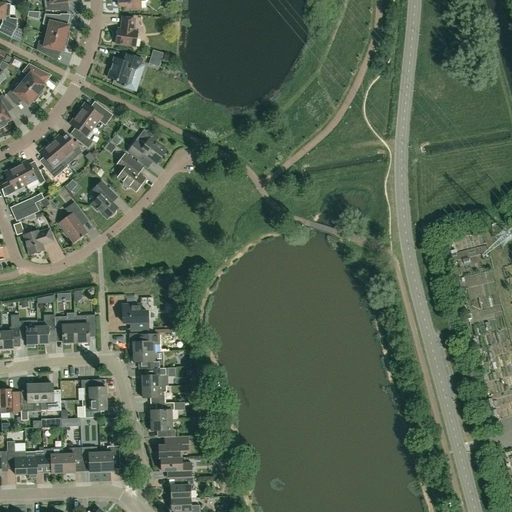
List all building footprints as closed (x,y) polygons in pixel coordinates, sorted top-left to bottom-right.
[(60,11),(59,3),(71,2),(70,0),(47,0),(44,0),(45,11),(60,11)] [(118,0),(118,1),(118,7),(126,6),(126,10),(141,9),(140,2),(144,1),(145,0),(118,0)] [(10,18),(11,5),(0,3),(0,18),(2,19),(2,23),(0,27),(0,32),(11,38),(17,27),(17,19),(10,18)] [(68,40),(70,32),(68,31),(69,26),(58,23),(60,16),(45,15),(43,25),(48,26),(46,34),(68,40)] [(133,31),(135,19),(123,17),(121,30),(118,29),(116,44),(135,47),(137,39),(139,37),(137,34),(138,32),(133,31)] [(66,47),(68,40),(46,34),(44,43),(39,41),(36,51),(50,57),(52,49),(63,52),(64,47),(66,47)] [(153,51),(151,58),(161,60),(163,54),(153,51)] [(115,59),(108,79),(126,84),(131,69),(138,71),(142,60),(126,54),(123,61),(115,59)] [(161,60),(151,58),(149,64),(158,67),(161,60)] [(9,66),(2,62),(0,64),(0,68),(3,72),(9,66)] [(39,97),(44,91),(43,90),(46,86),(37,78),(43,72),(29,65),(23,72),(27,76),(22,83),(39,97)] [(39,97),(22,83),(13,93),(11,90),(7,94),(15,104),(20,99),(29,106),(32,102),(34,103),(39,97)] [(0,127),(1,129),(8,125),(7,123),(12,120),(6,110),(12,107),(3,95),(0,96),(0,127)] [(94,110),(85,103),(81,108),(82,109),(78,115),(94,127),(99,121),(105,126),(113,116),(98,105),(94,110)] [(94,127),(78,115),(74,120),(73,119),(69,124),(78,131),(74,138),(88,148),(93,142),(89,139),(94,134),(91,132),(94,127)] [(65,133),(60,137),(59,135),(54,139),(55,140),(50,145),(63,160),(68,166),(69,166),(67,165),(68,164),(81,152),(71,140),(65,133)] [(115,136),(110,142),(116,146),(120,140),(115,136)] [(155,143),(150,139),(145,146),(142,146),(136,142),(128,152),(138,159),(142,153),(156,164),(166,151),(161,147),(161,145),(157,142),(155,143)] [(105,148),(111,153),(115,148),(109,143),(105,148)] [(63,160),(50,145),(45,149),(44,148),(39,152),(47,161),(42,165),(54,179),(68,166),(63,160)] [(136,191),(145,180),(138,174),(142,169),(125,155),(117,165),(122,169),(122,172),(118,178),(124,182),(122,183),(123,186),(126,189),(129,188),(130,187),(136,191)] [(32,171),(27,160),(21,163),(22,164),(16,168),(25,186),(37,180),(39,185),(45,182),(38,168),(32,171)] [(25,186),(16,168),(10,171),(9,169),(4,172),(8,181),(5,183),(7,187),(5,188),(8,195),(25,186)] [(115,210),(117,209),(112,203),(117,198),(101,182),(92,191),(97,196),(97,199),(91,205),(97,211),(98,210),(107,219),(109,217),(111,217),(115,213),(115,210)] [(35,205),(32,198),(20,204),(23,210),(35,205)] [(41,202),(44,208),(49,205),(46,199),(41,202)] [(81,239),(83,237),(82,236),(87,233),(76,219),(82,214),(74,203),(65,209),(70,216),(59,224),(73,243),(80,238),(81,239)] [(17,222),(39,212),(35,205),(23,210),(13,214),(17,222)] [(53,242),(49,229),(38,233),(37,231),(24,236),(30,255),(35,253),(35,254),(37,254),(39,254),(41,253),(42,252),(42,251),(44,251),(42,245),(53,242)] [(141,312),(141,304),(122,305),(123,324),(134,323),(134,331),(148,330),(147,312),(141,312)] [(63,343),(76,343),(75,325),(75,317),(75,313),(67,313),(67,317),(55,318),(56,337),(63,336),(63,343)] [(38,344),(49,344),(48,330),(55,330),(55,315),(44,315),(44,327),(37,327),(38,344)] [(76,343),(89,342),(88,327),(95,327),(95,316),(75,317),(75,325),(76,343)] [(34,345),(38,344),(37,327),(37,321),(19,322),(19,327),(19,331),(26,330),(27,348),(34,348),(34,345)] [(13,349),(13,347),(20,347),(19,336),(19,331),(19,327),(12,327),(5,328),(1,328),(1,332),(2,349),(13,349)] [(133,353),(154,352),(154,342),(159,342),(159,335),(143,335),(144,342),(138,342),(129,343),(129,349),(133,349),(133,353)] [(141,370),(155,369),(157,369),(164,369),(163,352),(154,352),(133,353),(133,362),(132,362),(132,363),(141,363),(141,370)] [(142,387),(166,387),(166,383),(164,381),(164,369),(157,369),(155,369),(155,376),(142,376),(142,387)] [(84,400),(107,399),(106,387),(97,388),(95,386),(95,380),(81,381),(81,389),(84,389),(84,400)] [(53,397),(53,384),(40,385),(41,411),(48,411),(61,411),(61,410),(60,402),(60,396),(53,397)] [(21,421),(28,421),(28,412),(34,412),(34,411),(41,411),(40,385),(27,385),(27,398),(20,398),(21,418),(21,421)] [(165,403),(165,392),(166,392),(166,387),(142,387),(142,398),(156,398),(156,404),(158,404),(165,403)] [(18,413),(18,402),(17,392),(11,392),(11,390),(7,390),(5,388),(1,389),(0,390),(0,405),(0,414),(10,413),(10,415),(18,414),(18,413)] [(107,411),(107,399),(84,400),(82,400),(82,406),(84,406),(85,410),(85,418),(91,418),(91,411),(107,411)] [(149,421),(172,420),(172,411),(174,411),(174,403),(165,403),(158,404),(158,411),(147,411),(147,418),(149,417),(149,421)] [(173,430),(172,420),(149,421),(150,431),(159,431),(159,438),(164,438),(175,437),(175,430),(173,430)] [(189,451),(188,437),(175,437),(164,438),(165,446),(159,446),(160,446),(160,458),(160,459),(182,458),(181,452),(189,451)] [(15,452),(14,442),(7,442),(7,452),(8,459),(15,459),(15,475),(26,475),(26,457),(25,452),(25,451),(15,452)] [(101,472),(113,471),(113,459),(120,459),(119,446),(107,447),(107,453),(100,453),(101,472)] [(93,453),(93,447),(81,448),(82,460),(89,460),(89,472),(101,472),(100,453),(93,453)] [(63,473),(75,473),(75,460),(82,460),(81,448),(69,448),(69,454),(62,454),(63,473)] [(44,474),(44,462),(43,449),(40,449),(39,450),(39,452),(37,452),(35,452),(25,452),(26,457),(26,475),(29,475),(30,478),(36,477),(36,474),(37,474),(44,474)] [(56,455),(55,449),(43,449),(44,462),(51,462),(51,474),(63,473),(62,454),(56,455)] [(182,464),(182,458),(160,459),(162,459),(162,471),(161,471),(161,472),(177,471),(177,479),(185,479),(192,479),(191,463),(182,464)] [(171,499),(190,499),(190,491),(194,491),(194,478),(192,479),(185,479),(185,486),(171,486),(171,499)] [(190,499),(171,499),(171,511),(179,511),(186,511),(199,511),(199,505),(191,506),(190,499)]
